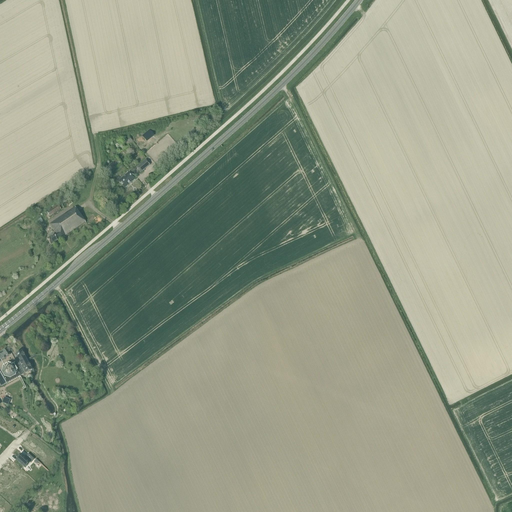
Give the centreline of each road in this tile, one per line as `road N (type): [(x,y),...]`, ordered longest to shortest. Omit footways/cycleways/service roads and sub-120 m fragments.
road 1 (primary): [(0,330),(243,120),(359,0)]
road 2 (track): [(281,85),(359,237)]
road 3 (track): [(54,284),(112,392)]
